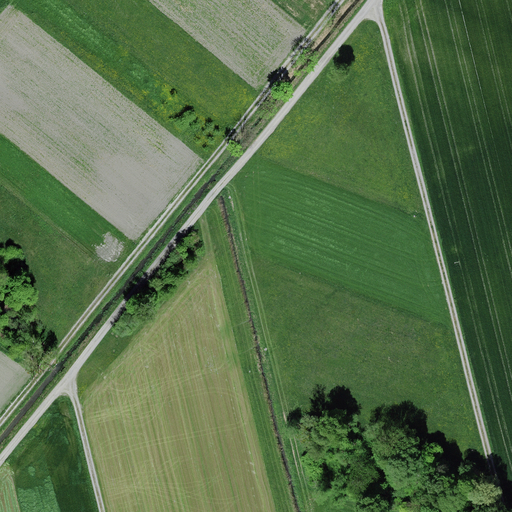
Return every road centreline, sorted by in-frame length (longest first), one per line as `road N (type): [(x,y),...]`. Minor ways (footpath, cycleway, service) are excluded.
road 1 (track): [(375,0),(0,465)]
road 2 (track): [(342,0),(0,425)]
road 3 (track): [(503,511),(378,0)]
road 4 (track): [(105,511),(72,376)]
